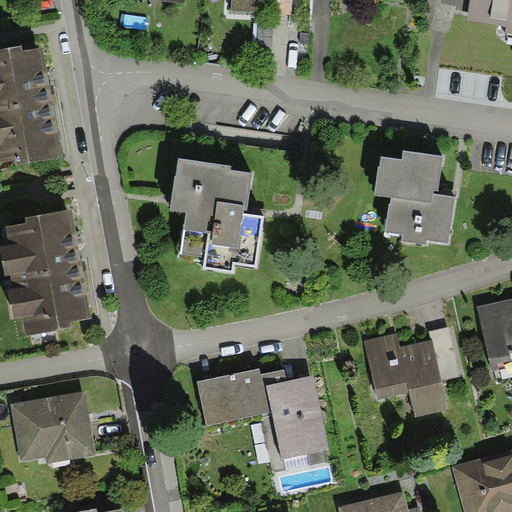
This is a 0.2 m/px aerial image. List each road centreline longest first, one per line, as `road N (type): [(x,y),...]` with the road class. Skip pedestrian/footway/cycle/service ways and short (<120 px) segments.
road 1 (residential): [(90,77),(160,74),(511,124)]
road 2 (residential): [(139,352),(407,293),(511,259)]
road 3 (residential): [(139,352),(90,77)]
road 4 (residential): [(168,511),(139,352)]
road 5 (residential): [(0,374),(139,352)]
